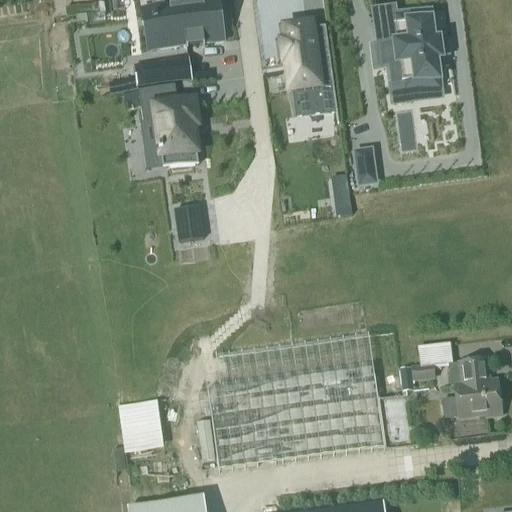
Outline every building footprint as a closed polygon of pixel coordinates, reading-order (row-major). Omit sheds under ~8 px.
[(154,21),(152,21),(153,27),(154,27),(158,53),(186,49),(186,52),(204,49),(204,47),(224,44),(218,2),(202,4),(201,0),(181,0),(182,7),(152,11),(154,21)] [(396,48),(380,50),(387,105),(440,98),(439,90),(435,62),(441,61),(440,58),(442,58),(440,45),(439,45),(438,42),(433,43),(429,14),(392,20),(396,48)] [(287,44),(281,45),(284,65),(286,65),(290,95),(293,94),(297,119),(335,113),(337,113),(325,28),(311,30),(311,26),(285,30),(287,44)] [(188,62),(134,69),(137,90),(191,82),(188,62)] [(130,79),(107,82),(109,93),(131,90),(130,79)] [(174,89),(138,94),(143,126),(156,124),(160,152),(159,152),(159,157),(160,157),(162,172),(198,167),(193,128),(197,127),(193,104),(177,106),(174,89)] [(371,167),(358,169),(360,186),(373,184),(371,167)] [(346,178),(331,180),(333,192),(348,190),(346,178)] [(199,208),(174,211),(178,243),(203,239),(199,208)] [(220,392),(207,393),(218,473),(384,450),(373,370),(368,338),(217,360),(220,392)] [(452,366),(448,367),(451,389),(454,389),(456,400),(441,402),(443,423),(486,418),(486,420),(501,418),(497,383),(485,384),(482,362),(458,365),(458,366),(452,366)] [(412,371),(410,371),(412,383),(413,383),(433,380),(432,371),(432,369),(419,370),(412,371)] [(410,371),(399,372),(401,388),(412,387),(412,383),(410,371)] [(205,511),(203,500),(127,511),(126,511),(205,511)]
